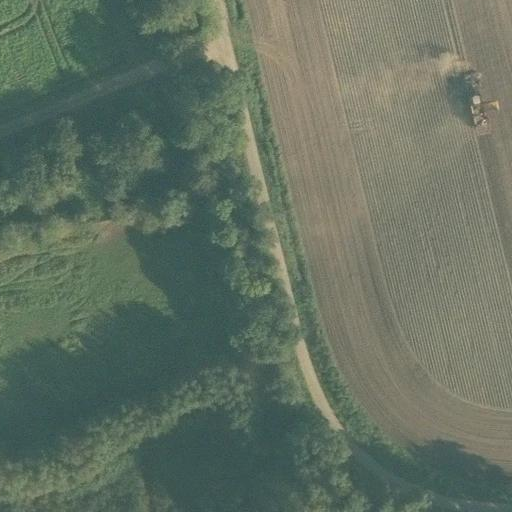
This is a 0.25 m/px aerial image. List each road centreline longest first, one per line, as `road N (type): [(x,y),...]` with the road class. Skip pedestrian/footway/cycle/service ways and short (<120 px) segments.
road 1 (unclassified): [(213,0),(317,403),(372,471),(455,503),(511,506)]
road 2 (track): [(223,44),(0,134)]
road 3 (track): [(103,225),(73,104)]
